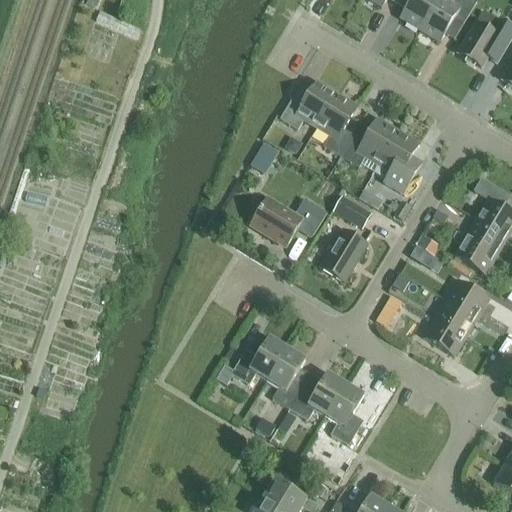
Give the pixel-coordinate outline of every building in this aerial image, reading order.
[(365,0),(381,10),(387,0),(365,0)] [(412,0),(399,21),(415,30),(419,33),(439,0),(412,0)] [(441,0),(439,0),(419,33),(429,39),(439,45),(444,36),(449,29),(454,21),(463,26),(470,15),(477,4),(479,0),(454,0),(451,6),(446,2),(441,0)] [(511,32),(483,14),(457,56),(481,70),(487,61),(496,66),(497,65),(503,54),(511,40),(511,32)] [(121,31),(138,40),(142,31),(126,23),(121,31)] [(511,65),(501,83),(511,89),(511,65)] [(316,131),(337,97),(316,84),(302,107),(292,101),(279,122),(297,133),(303,123),(316,131)] [(341,159),(353,138),(344,132),(357,109),(337,97),(316,131),(329,139),(323,148),(341,159)] [(398,134),(377,121),(363,144),(353,138),(341,159),(358,170),(360,167),(373,175),(377,168),(398,134)] [(419,147),(398,134),(377,168),(373,175),(385,182),(383,185),(402,197),(415,176),(405,170),(419,147)] [(475,221),(507,240),(511,232),(511,217),(502,211),(509,199),(480,182),(471,196),(485,205),(475,221)] [(362,232),(371,216),(341,199),(332,215),(362,232)] [(313,238),(326,216),(304,202),(294,218),(266,201),(250,228),(286,250),(299,229),(313,238)] [(401,204),(392,219),(401,224),(410,210),(401,204)] [(449,218),(437,211),(433,219),(445,225),(449,218)] [(464,239),(496,259),(507,240),(475,221),(464,239)] [(344,285),(367,248),(343,233),(320,271),(344,285)] [(485,278),(496,259),(464,239),(464,240),(456,235),(452,240),(453,243),(460,247),(453,258),(485,278)] [(421,238),(415,248),(422,252),(433,259),(439,249),(428,242),(421,238)] [(415,249),(409,259),(415,262),(421,252),(415,249)] [(410,281),(399,275),(392,287),(402,294),(410,281)] [(445,303),(477,322),(488,303),(456,284),(445,303)] [(434,321),(466,341),(477,322),(445,303),(434,321)] [(454,360),(466,341),(434,321),(422,340),(454,360)] [(266,385),(286,352),(268,340),(256,359),(245,353),(233,374),(224,369),(216,382),(226,388),(232,378),(249,388),(255,377),(266,385)] [(289,413),(304,388),(294,382),(305,363),(286,352),(266,385),(278,392),(272,402),(289,413)] [(325,420),(345,387),(326,376),(315,395),(304,388),(289,413),(307,423),(313,413),(325,420)] [(363,399),(345,387),(325,420),(336,427),(330,437),(348,448),(363,424),(352,418),(363,399)] [(43,401),(46,392),(39,390),(36,399),(43,401)] [(276,429),(261,420),(255,432),(269,440),(276,429)] [(511,511),(511,472),(504,467),(492,487),(511,498),(511,511)] [(262,501),(280,511),(300,511),(302,510),(305,511),(314,511),(317,509),(307,503),(307,502),(274,482),(262,501)] [(320,488),(312,501),(316,503),(319,499),(320,499),(325,491),(320,488)] [(386,511),(388,510),(369,498),(360,511),(349,511),(347,511),(345,511),(386,511)] [(280,511),(262,501),(255,511),(280,511)]
